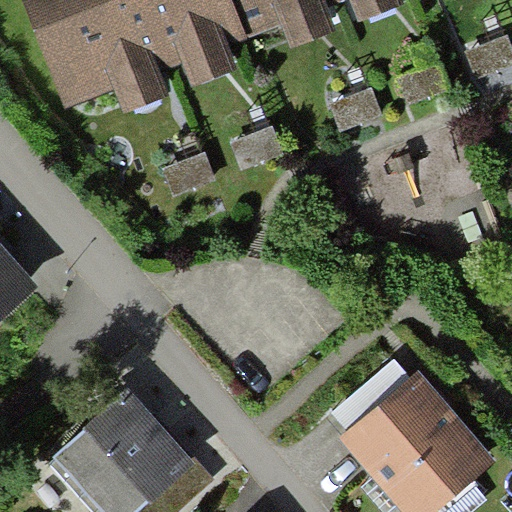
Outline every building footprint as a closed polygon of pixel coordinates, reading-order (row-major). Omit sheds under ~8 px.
[(22,0),(66,113),(114,95),(125,124),(174,106),(164,80),(181,74),(191,100),(240,82),(230,55),(280,36),(289,62),(340,43),(331,17),(348,11),(358,37),(410,18),(403,0),(422,0),(426,9),(451,0),(22,0)] [(511,50),(508,40),(467,57),(476,80),(511,65),(511,50)] [(442,63),(397,80),(408,109),(453,91),(442,63)] [(371,93),(332,107),(342,136),(381,122),(371,93)] [(272,131),(230,147),(240,171),(281,155),(272,131)] [(207,157),(165,173),(175,198),(216,182),(207,157)] [(0,320),(38,287),(0,244),(0,320)] [(342,445),(398,511),(441,511),(494,469),(438,402),(421,382),(417,385),(398,362),(332,417),(350,438),(342,445)] [(142,511),(198,463),(160,420),(132,389),(56,457),(59,460),(53,465),(94,511),(142,511)]
